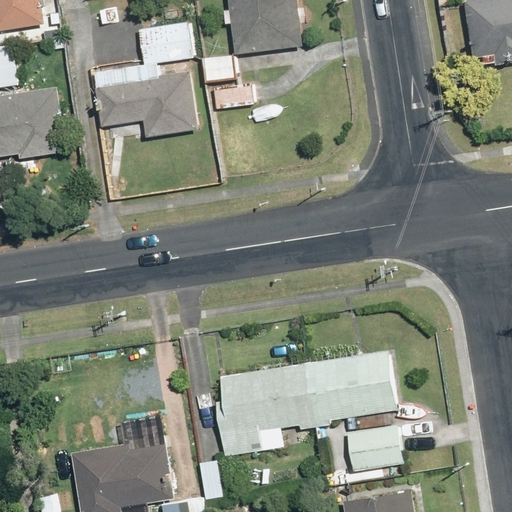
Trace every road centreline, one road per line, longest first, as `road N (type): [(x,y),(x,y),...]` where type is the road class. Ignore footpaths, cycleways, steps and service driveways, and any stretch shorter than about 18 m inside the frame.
road 1 (tertiary): [(0,286),(447,217)]
road 2 (residential): [(447,217),(408,139),(387,0)]
road 3 (residential): [(511,426),(491,308),(447,217)]
